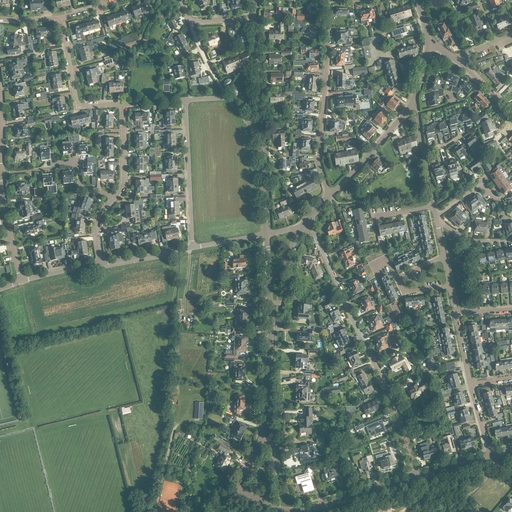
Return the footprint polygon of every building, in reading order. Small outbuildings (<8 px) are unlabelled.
[(33,2),(33,1),(32,1),(32,2),(30,2),(31,11),(39,10),(39,11),(49,10),(49,5),(43,5),(43,1),(33,2)] [(145,3),(139,6),(141,14),(142,15),(145,14),(145,13),(148,12),(148,10),(151,9),(149,4),(146,5),(145,3)] [(139,6),(132,8),(136,20),(139,18),(139,16),(138,16),(138,15),(141,14),(139,6)] [(408,6),(402,8),(403,12),(400,13),(402,19),(411,16),(408,6)] [(276,11),(276,18),(285,18),(285,19),(289,19),(289,20),(295,20),(297,20),(303,20),(304,20),(304,15),(297,15),(295,15),(295,11),(290,10),(289,12),(285,11),(285,12),(282,12),(281,12),(281,11),(281,9),(277,8),(276,11)] [(402,8),(388,12),(392,23),(402,19),(400,13),(403,12),(402,8)] [(264,10),(264,18),(276,19),(276,18),(276,11),(264,10)] [(366,11),(368,20),(372,19),(373,22),(375,21),(374,14),(373,10),(370,10),(369,10),(368,10),(367,11),(366,11)] [(122,13),(119,14),(122,22),(123,23),(126,22),(126,21),(129,20),(132,19),(130,14),(128,15),(126,11),(126,12),(125,11),(122,12),(122,13)] [(368,20),(366,11),(359,12),(361,21),(362,24),(365,23),(368,23),(368,20)] [(468,18),(473,32),(482,29),(477,14),(475,15),(473,11),(466,13),(468,18)] [(119,14),(113,16),(116,24),(116,25),(119,24),(119,23),(122,22),(119,14)] [(498,29),(504,27),(500,17),(499,15),(497,16),(499,20),(495,22),(498,29)] [(113,25),(116,24),(113,16),(106,19),(109,27),(109,26),(110,27),(113,26),(113,25)] [(507,17),(503,18),(503,17),(502,17),(502,16),(500,17),(504,27),(510,24),(507,17)] [(169,22),(172,30),(177,28),(174,20),(169,22)] [(98,21),(92,22),(94,30),(100,28),(98,21)] [(86,24),(88,32),(94,30),(92,22),(86,24)] [(301,32),(315,38),(318,31),(304,25),(304,22),(294,22),(294,27),(303,27),(301,32)] [(469,37),(463,22),(455,25),(462,40),(469,37)] [(439,34),(440,34),(440,33),(445,31),(443,28),(446,27),(444,23),(435,26),(439,34)] [(269,39),(283,39),(283,24),(277,25),(278,31),(269,32),(269,39)] [(440,33),(440,34),(444,41),(448,39),(451,45),(455,43),(451,36),(453,35),(452,32),(449,25),(447,26),(446,27),(443,28),(445,31),(440,33)] [(75,28),(77,34),(75,35),(77,39),(77,40),(81,38),(82,40),(78,41),(79,44),(86,43),(85,41),(83,33),(81,26),(75,28)] [(385,30),(385,29),(383,30),(384,33),(387,32),(388,33),(391,32),(393,37),(394,37),(395,42),(403,39),(402,34),(407,33),(405,27),(397,30),(396,28),(396,26),(385,30)] [(336,33),(337,36),(337,37),(347,37),(351,37),(351,31),(354,31),(353,27),(348,27),(348,30),(337,31),(337,33),(336,33)] [(37,40),(31,41),(32,45),(33,50),(33,51),(37,51),(36,44),(41,43),(41,37),(44,37),(43,29),(36,29),(37,38),(37,40)] [(237,30),(237,43),(246,43),(245,30),(237,30)] [(175,43),(176,43),(178,46),(186,42),(184,39),(184,38),(182,34),(178,36),(176,35),(172,32),(167,39),(172,42),(172,41),(175,43)] [(209,38),(206,39),(210,47),(213,45),(214,46),(220,43),(216,34),(209,37),(209,38)] [(11,35),(9,48),(21,46),(21,42),(18,41),(19,36),(11,35)] [(107,36),(91,41),(92,45),(108,40),(107,36)] [(337,43),(337,44),(345,43),(345,46),(352,46),(352,42),(349,42),(349,39),(351,39),(351,37),(347,37),(337,37),(337,40),(337,43)] [(362,40),(362,42),(363,44),(369,47),(370,44),(369,38),(362,40)] [(408,41),(409,47),(411,56),(414,55),(415,56),(417,55),(417,54),(418,54),(416,49),(418,49),(417,45),(415,46),(415,45),(414,43),(411,44),(410,40),(408,41)] [(190,50),(186,42),(178,46),(179,50),(181,55),(190,50)] [(7,48),(8,55),(22,53),(21,46),(9,48),(7,48)] [(79,49),(81,56),(93,52),(92,50),(91,46),(88,47),(79,49)] [(405,48),(402,49),(405,57),(408,56),(409,57),(411,57),(411,56),(409,47),(405,48)] [(306,58),(306,61),(310,61),(310,60),(315,60),(315,58),(318,58),(318,50),(306,51),(306,48),(301,48),(301,54),(304,54),(304,53),(309,53),(309,58),(306,58)] [(33,51),(34,56),(34,57),(41,56),(41,58),(44,58),(48,57),(49,61),(57,59),(56,52),(47,54),(48,54),(46,54),(45,50),(45,49),(45,50),(37,51),(33,51)] [(405,58),(405,57),(402,49),(395,51),(396,55),(398,54),(399,59),(402,58),(402,59),(405,58)] [(91,60),(91,57),(94,56),(93,52),(81,56),(83,62),(91,60)] [(246,53),(233,58),(238,69),(251,64),(246,53)] [(274,64),(274,66),(277,66),(277,64),(280,64),(280,55),(269,56),(269,64),(274,64)] [(15,64),(10,64),(12,72),(22,70),(23,70),(24,70),(23,63),(27,62),(26,58),(15,60),(15,64)] [(222,62),(227,74),(234,71),(234,70),(238,69),(233,58),(222,62)] [(44,61),(45,65),(49,64),(50,67),(58,66),(57,59),(49,61),(44,61)] [(384,61),(386,69),(394,67),(394,66),(395,65),(394,63),(393,63),(393,60),(388,62),(388,60),(384,61)] [(310,70),(318,70),(318,63),(310,63),(310,61),(306,61),(293,61),(293,66),(309,65),(310,70)] [(200,74),(198,63),(188,65),(190,76),(200,74)] [(182,66),(172,68),(175,79),(184,77),(182,66)] [(352,69),(353,76),(367,75),(367,67),(355,68),(353,68),(352,69)] [(394,67),(386,69),(385,70),(386,72),(387,72),(388,75),(396,73),(396,72),(397,71),(396,69),(395,69),(394,67)] [(85,72),(87,78),(98,75),(101,75),(100,71),(99,72),(98,68),(94,69),(85,72)] [(492,81),(497,77),(498,75),(496,72),(494,74),(490,69),(485,74),(492,81)] [(25,77),(23,70),(22,70),(12,72),(13,79),(25,77)] [(282,82),(282,78),(285,78),(291,78),(291,75),(292,75),(293,71),(284,71),(284,74),(271,74),(271,83),(282,82)] [(397,75),(396,73),(388,75),(390,81),(398,78),(399,77),(398,75),(397,75)] [(450,85),(452,86),(451,91),(454,92),(460,82),(458,81),(458,79),(452,77),(453,75),(448,73),(447,76),(444,76),(443,81),(450,83),(450,85)] [(49,84),(50,84),(53,83),(61,82),(60,75),(51,76),(51,77),(48,77),(49,84)] [(99,78),(98,75),(87,78),(88,85),(98,83),(97,79),(99,78)] [(504,84),(503,83),(505,81),(499,75),(498,75),(497,77),(492,81),(496,85),(494,87),(497,90),(504,84)] [(431,90),(431,92),(443,92),(444,89),(438,88),(439,85),(437,85),(439,77),(433,76),(433,79),(430,78),(428,83),(431,84),(429,90),(431,90)] [(390,81),(380,84),(383,86),(391,84),(392,87),(396,86),(396,87),(400,86),(400,84),(401,83),(400,81),(399,81),(398,78),(390,81)] [(116,83),(116,92),(123,92),(122,84),(125,84),(125,80),(116,80),(116,83)] [(461,83),(460,82),(454,92),(456,94),(460,90),(462,92),(464,90),(468,94),(470,91),(469,91),(473,87),(469,83),(468,85),(463,81),(461,83)] [(53,87),(54,90),(62,89),(61,82),(53,83),(50,84),(51,87),(53,87)] [(234,97),(240,93),(239,91),(238,91),(234,86),(234,85),(233,83),(227,88),(228,89),(229,90),(233,95),(233,96),(234,97)] [(23,88),(14,89),(15,97),(24,96),(23,88)] [(385,99),(389,101),(397,107),(399,105),(398,103),(400,102),(393,97),(395,95),(393,93),(387,89),(384,93),(388,95),(385,99)] [(444,96),(443,92),(431,92),(432,94),(429,95),(430,101),(428,102),(429,107),(435,105),(435,106),(438,106),(436,100),(439,100),(438,97),(444,96)] [(472,107),(474,109),(484,98),(480,94),(474,100),(476,102),(474,104),(472,107)] [(270,96),(270,102),(270,103),(284,103),(283,95),(270,96)] [(335,100),(335,102),(335,105),(337,105),(337,107),(355,105),(354,95),(336,97),(336,99),(335,100)] [(51,104),(53,103),(53,107),(55,106),(65,105),(64,98),(55,99),(56,100),(50,101),(51,104)] [(476,111),(480,107),(481,106),(483,109),(489,103),(484,98),(474,109),(476,111)] [(392,112),(393,110),(395,110),(397,107),(389,101),(385,106),(392,112)] [(25,105),(13,107),(14,113),(22,112),(22,108),(25,108),(25,105)] [(66,112),(65,105),(55,106),(56,110),(57,110),(58,113),(66,112)] [(381,111),(377,116),(384,122),(388,117),(381,111)] [(461,114),(458,115),(460,125),(465,124),(466,127),(467,129),(472,127),(471,124),(473,123),(472,121),(471,122),(470,118),(469,119),(467,113),(461,115),(461,114)] [(479,117),(474,121),(478,125),(487,117),(483,113),(481,115),(479,117)] [(142,122),(146,121),(146,124),(149,124),(149,121),(148,121),(148,117),(149,117),(149,114),(147,114),(141,114),(142,122)] [(456,127),(460,125),(458,115),(455,116),(448,118),(450,124),(449,124),(451,133),(457,132),(456,130),(456,127)] [(83,116),(76,117),(78,125),(81,124),(82,125),(85,125),(85,123),(83,116)] [(379,126),(384,122),(377,116),(373,120),(379,126)] [(71,122),(70,122),(71,126),(72,126),(72,127),(75,126),(75,127),(79,126),(78,125),(76,117),(70,118),(71,122)] [(165,126),(175,125),(174,119),(165,119),(161,119),(162,128),(166,128),(165,126)] [(495,136),(499,134),(493,123),(491,124),(489,120),(481,124),(486,139),(491,138),(491,137),(494,136),(492,132),(495,136)] [(362,127),(365,129),(365,130),(372,136),(374,133),(374,132),(375,131),(369,125),(371,124),(367,121),(362,127)] [(437,123),(434,124),(437,134),(442,132),(443,135),(444,137),(449,136),(447,127),(446,127),(444,122),(438,124),(437,123)] [(432,135),(437,134),(434,124),(432,124),(432,125),(425,127),(426,132),(425,133),(428,142),(433,140),(433,138),(432,135)] [(365,130),(361,134),(368,141),(372,136),(365,130)] [(154,131),(154,134),(160,134),(160,136),(161,136),(162,135),(163,136),(164,136),(164,137),(165,137),(165,138),(166,138),(166,142),(175,141),(175,135),(166,135),(166,132),(160,132),(160,131),(154,131)] [(79,135),(74,136),(75,145),(78,145),(79,156),(88,155),(88,150),(89,150),(89,146),(87,146),(87,143),(80,143),(79,135)] [(472,152),(471,151),(474,149),(475,151),(479,148),(475,143),(476,142),(472,135),(466,139),(468,142),(463,145),(469,153),(472,152)] [(63,155),(72,154),(72,148),(75,148),(75,145),(74,136),(68,137),(69,143),(62,143),(63,155)] [(414,136),(408,138),(412,150),(417,148),(414,136)] [(408,138),(403,140),(407,152),(412,150),(408,138)] [(400,154),(407,152),(403,140),(401,140),(400,139),(395,141),(400,154)] [(498,147),(495,140),(484,146),(487,152),(498,147)] [(16,159),(21,159),(22,160),(23,159),(24,159),(25,159),(25,156),(27,156),(32,156),(31,141),(25,141),(25,144),(26,144),(26,151),(24,151),(22,151),(22,150),(18,150),(18,151),(15,152),(16,159)] [(163,145),(164,150),(167,150),(167,148),(176,148),(175,141),(166,142),(167,145),(163,145)] [(40,146),(41,149),(42,161),(51,160),(50,154),(54,153),(53,142),(47,142),(48,146),(44,146),(40,146)] [(290,154),(289,157),(290,157),(295,157),(296,157),(296,158),(299,158),(300,150),(309,151),(310,145),(302,144),(301,148),(298,147),(297,149),(296,149),(296,144),(291,143),(290,154)] [(467,155),(469,153),(463,145),(459,148),(457,146),(451,150),(456,157),(457,156),(461,161),(465,158),(464,157),(467,155)] [(346,157),(347,164),(358,162),(356,150),(352,151),(351,148),(346,149),(347,152),(348,157),(346,157)] [(507,154),(503,157),(504,158),(505,160),(507,158),(510,156),(511,154),(511,153),(510,151),(507,154)] [(336,166),(347,164),(346,157),(348,157),(347,152),(334,154),(336,166)] [(165,160),(167,160),(168,164),(177,163),(176,157),(171,157),(171,155),(165,155),(165,160)] [(487,173),(492,169),(483,156),(468,167),(472,172),(475,169),(474,168),(480,164),(481,165),(482,164),(486,170),(485,171),(487,173)] [(96,164),(96,157),(95,158),(94,158),(88,158),(88,163),(83,164),(83,173),(92,172),(92,164),(96,164)] [(295,167),(295,163),(296,158),(296,157),(295,157),(290,157),(289,157),(289,160),(287,160),(280,159),(279,170),(286,171),(286,168),(291,168),(291,166),(295,167)] [(295,163),(300,162),(300,169),(309,168),(308,162),(304,162),(304,158),(299,159),(299,158),(296,158),(295,163)] [(371,166),(376,171),(378,170),(382,174),(388,167),(385,163),(383,165),(379,161),(380,160),(378,158),(371,166)] [(455,159),(448,161),(449,165),(444,166),(447,176),(450,175),(449,174),(453,173),(453,175),(458,174),(457,171),(462,170),(462,168),(457,161),(456,162),(455,159)] [(101,176),(113,176),(113,174),(113,172),(110,172),(110,166),(113,166),(113,162),(107,162),(107,172),(104,172),(102,172),(101,172),(101,176)] [(171,172),(171,170),(177,170),(177,163),(168,164),(168,167),(166,167),(166,172),(171,172)] [(444,176),(447,176),(444,166),(439,167),(438,164),(431,166),(433,174),(434,174),(436,180),(441,179),(440,177),(444,176)] [(490,175),(493,180),(505,172),(499,165),(493,169),(495,172),(490,175)] [(71,184),(71,189),(77,189),(76,178),(72,178),(72,172),(63,172),(64,184),(71,184)] [(505,172),(493,180),(497,185),(504,179),(507,177),(508,177),(505,172)] [(57,194),(56,183),(53,183),(52,174),(43,175),(44,187),(49,186),(50,195),(57,194)] [(168,178),(169,180),(169,186),(178,186),(177,179),(172,180),(172,177),(168,178)] [(497,185),(500,190),(508,184),(511,182),(507,177),(504,179),(497,185)] [(311,178),(301,183),(306,193),(307,193),(316,188),(311,178)] [(500,190),(503,194),(508,191),(510,194),(511,192),(511,182),(508,184),(500,190)] [(17,184),(17,192),(22,191),(22,195),(26,195),(26,191),(27,191),(27,186),(31,186),(31,183),(17,184)] [(306,193),(301,183),(291,189),(296,198),(306,193)] [(169,186),(166,186),(167,193),(171,192),(171,195),(176,194),(176,192),(178,192),(178,186),(169,186)] [(476,196),(472,199),(477,207),(479,210),(487,205),(482,198),(479,200),(476,196)] [(82,197),(80,202),(91,206),(93,200),(84,197),(82,197)] [(283,209),(276,212),(279,219),(291,214),(288,207),(285,208),(283,205),(289,203),(287,197),(279,201),(281,206),(282,206),(283,209)] [(173,199),(166,199),(167,209),(170,209),(179,209),(179,208),(180,208),(180,204),(179,204),(179,202),(173,202),(173,199)] [(472,199),(467,203),(470,207),(467,209),(471,214),(474,212),(472,211),(477,207),(472,199)] [(20,203),(20,207),(20,208),(20,210),(21,210),(21,211),(22,211),(34,208),(33,205),(32,201),(29,202),(26,202),(20,203)] [(72,213),(72,214),(76,214),(83,216),(84,210),(86,211),(89,212),(91,206),(80,202),(78,208),(74,206),(73,208),(70,208),(69,212),(72,213)] [(23,218),(32,216),(35,215),(34,211),(37,211),(37,208),(34,208),(22,211),(23,218)] [(450,219),(454,223),(461,216),(456,212),(459,210),(456,208),(452,213),(454,215),(450,219)] [(170,209),(167,209),(168,220),(174,219),(174,215),(179,215),(179,209),(170,209)] [(126,218),(127,218),(127,219),(134,218),(135,223),(143,222),(141,211),(139,211),(136,212),(128,213),(127,213),(126,213),(126,218)] [(74,226),(76,226),(85,227),(85,220),(83,220),(82,220),(83,216),(76,214),(72,214),(71,217),(71,219),(75,220),(74,224),(74,226)] [(465,220),(461,216),(454,223),(458,227),(462,223),(464,225),(469,220),(467,218),(465,220)] [(24,228),(26,235),(37,233),(37,228),(38,228),(45,226),(43,219),(36,220),(37,225),(24,228)] [(474,232),(480,233),(481,223),(481,220),(473,219),(472,226),(475,226),(474,232)] [(327,230),(327,231),(327,232),(328,234),(329,236),(333,234),(333,235),(344,231),(340,220),(336,222),(334,223),(328,225),(329,227),(328,229),(327,230)] [(486,228),(490,228),(490,221),(487,221),(487,224),(481,223),(480,233),(486,233),(486,228)] [(403,222),(397,224),(399,233),(405,232),(403,222)] [(391,225),(393,234),(399,233),(397,224),(391,225)] [(385,226),(387,236),(393,234),(391,225),(385,226)] [(163,234),(165,234),(167,240),(173,239),(171,230),(171,227),(171,226),(162,228),(163,234)] [(176,226),(171,227),(171,230),(173,239),(179,238),(178,229),(176,229),(176,226)] [(380,237),(378,237),(379,243),(382,243),(381,237),(387,236),(385,226),(378,228),(380,237)] [(132,243),(138,242),(139,245),(145,244),(144,235),(143,233),(130,235),(132,243)] [(109,238),(110,244),(119,243),(123,242),(122,242),(121,237),(122,237),(121,234),(117,235),(117,236),(109,238)] [(86,242),(75,243),(76,250),(87,248),(86,242)] [(119,243),(110,244),(111,251),(120,249),(119,243)] [(62,248),(56,249),(58,259),(59,259),(59,260),(63,259),(63,258),(64,258),(63,250),(66,250),(65,244),(62,245),(62,248)] [(349,253),(354,251),(352,245),(342,250),(343,253),(344,255),(349,253)] [(58,260),(58,259),(56,249),(56,248),(49,249),(49,247),(46,247),(47,253),(50,253),(51,261),(58,260)] [(422,252),(419,253),(424,252),(425,255),(424,255),(424,257),(428,256),(427,255),(432,254),(431,247),(423,248),(420,249),(422,252)] [(31,254),(31,257),(40,255),(39,252),(38,248),(29,250),(30,254),(31,254)] [(496,251),(498,261),(505,259),(507,259),(505,249),(496,251)] [(409,252),(409,253),(414,262),(420,260),(416,253),(414,254),(412,251),(409,252)] [(487,252),(489,263),(489,265),(496,264),(498,263),(498,261),(496,251),(487,252)] [(478,254),(480,264),(489,263),(487,252),(478,254)] [(414,262),(409,253),(404,255),(405,258),(408,265),(414,262)] [(46,254),(40,255),(31,257),(33,265),(38,264),(39,265),(40,265),(41,265),(42,264),(42,263),(47,262),(46,254)] [(351,256),(343,260),(344,263),(343,264),(346,269),(349,267),(350,268),(351,267),(352,266),(355,265),(352,259),(356,257),(355,254),(351,256)] [(319,260),(321,264),(323,263),(321,256),(318,256),(318,259),(315,260),(314,260),(315,259),(303,257),(302,264),(306,264),(306,266),(307,266),(309,270),(310,269),(315,280),(323,276),(318,265),(317,265),(316,262),(319,260)] [(402,268),(408,265),(405,258),(402,260),(400,256),(398,258),(399,261),(402,268)] [(245,267),(245,259),(240,259),(240,260),(233,260),(233,264),(232,264),(232,268),(245,267)] [(396,271),(402,268),(399,261),(393,264),(396,271)] [(227,263),(223,263),(222,274),(226,274),(226,271),(230,271),(230,269),(226,269),(227,263)] [(233,280),(236,280),(236,284),(235,284),(235,288),(247,288),(246,284),(247,284),(247,281),(239,281),(239,275),(236,275),(236,274),(235,274),(231,274),(227,274),(227,280),(230,280),(230,279),(233,279),(233,280)] [(382,275),(377,278),(380,282),(381,281),(383,285),(390,281),(387,276),(383,278),(382,275)] [(350,290),(351,289),(351,288),(359,285),(356,279),(347,283),(350,290)] [(392,287),(390,281),(383,285),(385,290),(392,287)] [(483,295),(493,294),(492,284),(491,283),(482,283),(483,295)] [(492,284),(493,294),(502,293),(502,283),(492,284)] [(509,283),(502,283),(502,293),(510,293),(509,283)] [(354,294),(362,290),(359,285),(351,288),(351,289),(354,294)] [(392,287),(385,290),(388,295),(395,292),(392,287)] [(397,298),(395,292),(388,295),(391,301),(397,298)] [(363,306),(371,302),(368,296),(359,301),(362,307),(363,306)] [(429,302),(426,303),(427,307),(434,306),(441,304),(440,298),(437,298),(437,296),(432,297),(433,303),(430,304),(429,302)] [(366,312),(373,308),(371,302),(363,306),(366,312)] [(327,308),(331,317),(338,313),(339,313),(337,308),(336,309),(335,307),(331,309),(328,303),(323,305),(325,309),(327,308)] [(328,318),(330,321),(333,320),(334,323),(341,320),(338,313),(331,317),(328,318)] [(369,319),(372,324),(372,325),(380,321),(383,320),(381,316),(378,317),(377,315),(369,319)] [(226,330),(228,330),(236,330),(236,328),(240,328),(240,323),(249,323),(249,320),(248,320),(248,317),(235,316),(235,320),(233,320),(233,327),(226,327),(226,330)] [(438,325),(439,325),(441,326),(443,326),(443,324),(445,323),(444,317),(436,318),(438,325)] [(382,327),(380,321),(372,325),(372,324),(370,325),(373,331),(382,327)] [(448,329),(443,330),(443,327),(438,328),(439,334),(437,334),(438,337),(449,335),(448,329)] [(333,335),(336,341),(338,339),(338,340),(347,336),(344,329),(336,333),(336,334),(333,335)] [(234,341),(234,344),(247,345),(247,341),(248,341),(248,338),(239,338),(240,335),(238,333),(236,333),(236,330),(228,330),(228,333),(230,333),(230,334),(233,334),(233,336),(232,336),(231,337),(231,339),(232,341),(234,341)] [(296,340),(312,341),(312,337),(308,337),(308,334),(312,334),(312,330),(306,330),(306,334),(297,333),(296,340)] [(375,339),(377,344),(378,345),(385,341),(386,342),(392,338),(393,338),(391,334),(389,335),(388,333),(375,339)] [(450,341),(449,335),(438,337),(439,343),(443,343),(450,341)] [(336,341),(339,348),(350,343),(347,336),(338,340),(338,339),(336,341)] [(379,351),(383,349),(385,353),(390,351),(388,347),(396,344),(393,338),(392,338),(386,342),(385,341),(378,345),(377,344),(376,345),(379,351)] [(443,343),(444,346),(440,347),(441,350),(444,349),(451,348),(450,341),(443,343)] [(481,341),(472,343),(473,349),(480,348),(479,344),(481,343),(481,341)] [(224,358),(225,358),(235,359),(238,359),(238,352),(246,352),(247,345),(234,344),(233,344),(232,351),(228,351),(228,354),(224,353),(224,358)] [(337,352),(338,353),(340,356),(345,353),(343,348),(337,350),(338,352),(337,352)] [(500,371),(502,371),(500,363),(495,363),(493,350),(489,350),(492,367),(495,366),(495,371),(499,370),(500,371)] [(347,355),(350,361),(357,358),(357,357),(358,357),(356,352),(354,353),(354,351),(347,355)] [(402,365),(406,371),(411,368),(406,357),(405,358),(404,359),(402,356),(398,358),(398,357),(393,360),(389,363),(393,370),(402,365)] [(427,362),(426,363),(429,369),(430,368),(431,370),(434,369),(435,371),(440,368),(438,364),(439,363),(437,360),(436,358),(436,357),(433,358),(427,361),(427,362)] [(360,364),(357,358),(350,361),(353,368),(360,364)] [(477,369),(477,370),(478,370),(479,370),(480,370),(480,369),(481,369),(480,368),(484,367),(483,364),(487,363),(488,370),(491,370),(490,360),(487,360),(483,361),(475,362),(477,369)] [(230,369),(234,369),(233,373),(245,374),(245,367),(244,367),(244,363),(231,362),(230,369)] [(306,366),(306,362),(296,362),(295,368),(305,369),(305,374),(313,374),(313,370),(311,370),(311,366),(306,366)] [(444,377),(445,377),(448,377),(449,383),(459,380),(457,374),(454,375),(453,369),(447,371),(448,373),(444,377)] [(420,376),(417,370),(413,372),(411,374),(414,380),(418,377),(420,376)] [(233,377),(234,377),(234,380),(244,381),(244,377),(245,377),(245,374),(233,373),(233,377)] [(339,382),(348,379),(346,374),(335,379),(336,383),(339,382)] [(356,377),(361,386),(368,382),(363,374),(356,377)] [(295,390),(296,391),(296,393),(307,393),(308,393),(308,389),(309,389),(309,386),(311,386),(311,378),(316,377),(316,375),(311,375),(306,376),(305,386),(296,385),(296,388),(295,388),(295,390)] [(459,380),(449,383),(451,389),(460,386),(459,380)] [(368,384),(368,382),(361,386),(366,394),(373,390),(369,383),(368,384)] [(408,392),(411,399),(413,398),(414,399),(420,396),(419,395),(421,394),(419,391),(420,391),(428,388),(425,383),(418,387),(417,385),(410,388),(411,390),(408,392)] [(340,393),(339,386),(333,387),(330,387),(327,388),(327,389),(328,395),(340,393)] [(501,397),(503,406),(506,405),(504,396),(506,396),(506,399),(511,398),(511,400),(511,399),(511,393),(511,388),(505,389),(505,392),(503,392),(503,390),(500,391),(501,397)] [(454,395),(455,400),(464,398),(462,392),(454,395)] [(295,400),(301,401),(301,402),(310,402),(310,393),(308,393),(307,393),(296,393),(296,395),(295,395),(295,400)] [(364,403),(369,400),(367,397),(362,400),(363,400),(354,404),(355,407),(364,402),(364,403)] [(456,403),(453,404),(454,407),(465,404),(464,398),(455,400),(456,403)] [(362,407),(366,416),(375,412),(374,410),(378,409),(375,401),(362,407)] [(203,419),(204,403),(195,402),(194,419),(203,419)] [(244,410),(245,403),(235,402),(231,402),(231,405),(234,406),(234,409),(244,410)] [(494,404),(486,406),(488,412),(495,410),(494,407),(498,406),(498,405),(502,405),(501,402),(498,403),(494,404)] [(356,410),(355,407),(346,407),(347,415),(356,410)] [(300,424),(311,424),(312,424),(311,408),(305,409),(306,418),(300,418),(300,424)] [(458,415),(459,418),(468,415),(467,410),(456,413),(456,416),(458,415)] [(497,418),(498,420),(503,419),(502,413),(497,415),(495,410),(488,412),(490,418),(493,417),(494,419),(497,418)] [(222,414),(225,415),(225,416),(234,420),(236,417),(235,417),(235,413),(232,412),(232,413),(226,412),(223,411),(222,414)] [(470,421),(468,415),(459,418),(460,421),(460,423),(461,423),(461,424),(470,421)] [(386,431),(381,421),(366,427),(369,434),(374,432),(375,435),(386,431)] [(501,421),(498,422),(499,425),(500,429),(501,437),(507,436),(506,428),(502,429),(502,424),(501,424),(501,421)] [(233,425),(231,430),(243,435),(245,431),(247,427),(246,427),(247,424),(242,423),(241,424),(237,422),(235,426),(233,425)] [(312,433),(311,424),(300,424),(300,432),(307,432),(307,434),(312,433)] [(353,432),(364,428),(363,424),(354,428),(355,429),(352,430),(353,432)] [(239,446),(242,437),(243,435),(231,430),(228,428),(228,429),(226,432),(226,433),(229,434),(233,435),(231,438),(235,440),(233,443),(239,446)] [(469,439),(466,440),(468,448),(475,446),(471,434),(467,435),(469,439)] [(446,445),(443,446),(445,454),(447,453),(448,454),(455,452),(450,436),(444,438),(446,445)] [(462,450),(468,448),(466,440),(459,442),(462,450)] [(216,449),(219,451),(218,452),(224,456),(223,458),(221,457),(216,466),(225,471),(230,461),(229,461),(231,457),(228,455),(230,453),(228,453),(230,450),(219,443),(216,449)] [(300,455),(300,459),(308,458),(308,453),(312,453),(311,444),(301,445),(301,446),(300,446),(300,448),(293,449),(293,455),(300,455)] [(429,451),(431,458),(438,456),(436,449),(435,446),(431,447),(432,450),(429,451)] [(425,460),(431,458),(429,451),(428,447),(422,449),(425,460)] [(380,459),(381,460),(379,461),(382,469),(383,468),(383,469),(396,465),(392,455),(387,457),(386,453),(375,456),(376,460),(380,459)] [(373,461),(372,455),(366,457),(366,458),(362,459),(361,455),(352,457),(354,464),(355,464),(357,468),(358,467),(360,473),(365,472),(370,471),(369,465),(370,465),(370,463),(373,461)] [(337,464),(323,468),(327,482),(341,478),(337,464)] [(308,470),(309,474),(295,477),(297,484),(301,483),(302,487),(301,487),(302,488),(303,488),(304,492),(310,491),(313,490),(310,477),(315,475),(313,468),(308,470)]
